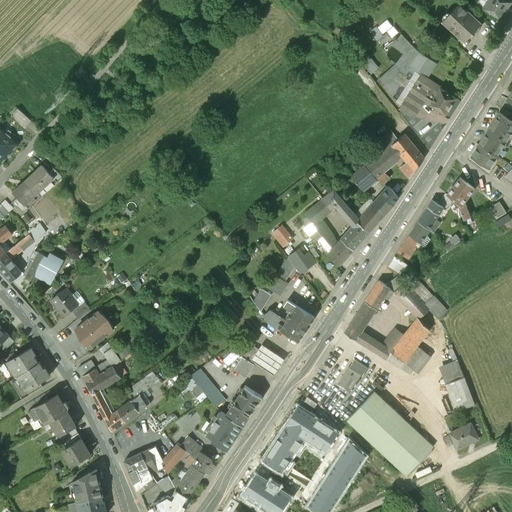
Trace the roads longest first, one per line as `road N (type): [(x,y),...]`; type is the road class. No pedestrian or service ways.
road 1 (primary): [(437,160),(204,511)]
road 2 (secondary): [(134,511),(69,376),(0,290)]
road 3 (track): [(45,131),(167,0)]
road 4 (residential): [(361,511),(511,440)]
road 5 (track): [(382,97),(292,0)]
road 6 (primary): [(511,46),(445,147)]
